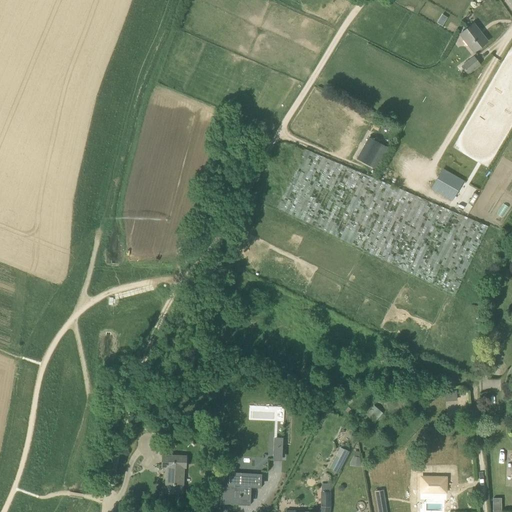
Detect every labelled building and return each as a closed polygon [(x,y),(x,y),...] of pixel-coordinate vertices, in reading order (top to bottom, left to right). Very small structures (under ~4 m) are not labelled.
[(473,24),(460,34),(474,52),(487,42),(473,24)] [(474,55),(461,65),(457,68),(461,73),(464,71),(467,74),(480,64),(474,55)] [(382,145),(369,138),(357,159),(370,166),(382,145)] [(489,227),(305,149),(276,208),(456,296),(458,292),(458,291),(489,227)] [(434,175),(430,181),(438,187),(442,180),(434,175)] [(405,354),(401,364),(407,366),(411,357),(405,354)] [(456,390),(444,391),(445,401),(457,400),(456,390)] [(374,406),(366,415),(375,422),(383,413),(374,406)] [(340,447),(333,461),(342,466),(349,452),(340,447)] [(218,455),(214,452),(208,463),(217,468),(225,454),(220,451),(218,455)] [(175,493),(181,494),(182,493),(183,467),(185,467),(186,457),(163,456),(162,466),(168,467),(168,471),(166,485),(168,485),(168,492),(166,493),(175,493)] [(361,464),(360,457),(353,456),(350,462),(349,465),(352,465),(359,466),(361,466),(361,464)] [(217,506),(217,507),(217,511),(225,511),(229,511),(230,504),(248,505),(248,503),(249,487),(260,488),(260,476),(242,475),(242,473),(241,473),(231,472),(224,472),(224,480),(223,480),(222,486),(221,486),(221,488),(221,504),(220,506),(218,506),(217,506)] [(421,478),(421,492),(445,492),(445,478),(421,478)] [(377,511),(386,511),(383,490),(374,491),(377,511)] [(321,492),(321,505),(321,507),(330,507),(330,492),(321,492)] [(501,511),(501,497),(493,497),(493,511),(501,511)]
